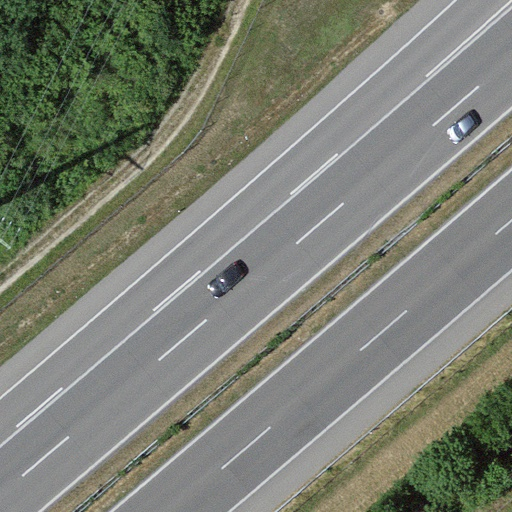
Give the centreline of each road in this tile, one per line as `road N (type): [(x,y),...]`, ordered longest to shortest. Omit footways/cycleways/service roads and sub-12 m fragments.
road 1 (motorway): [(455,108),(0,496)]
road 2 (motorway): [(172,511),(511,221)]
road 3 (track): [(242,0),(201,78),(136,162),(0,278)]
